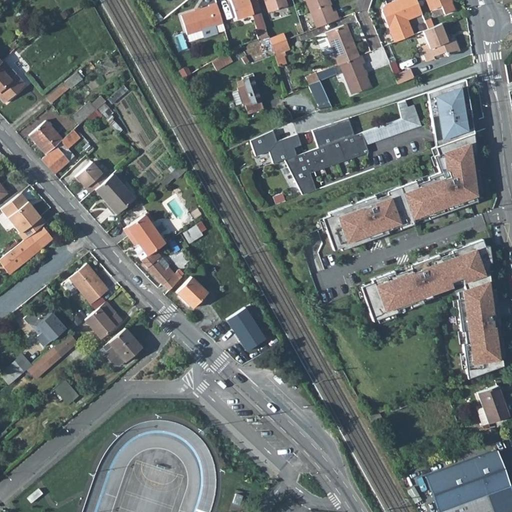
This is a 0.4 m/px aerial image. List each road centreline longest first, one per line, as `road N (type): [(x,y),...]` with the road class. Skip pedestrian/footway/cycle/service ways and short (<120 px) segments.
road 1 (residential): [(0,133),(203,348)]
road 2 (residential): [(189,383),(128,384),(0,493)]
road 3 (residential): [(203,348),(341,488)]
road 4 (tertiary): [(490,23),(511,217)]
road 5 (residential): [(189,383),(296,484),(324,494),(341,488)]
